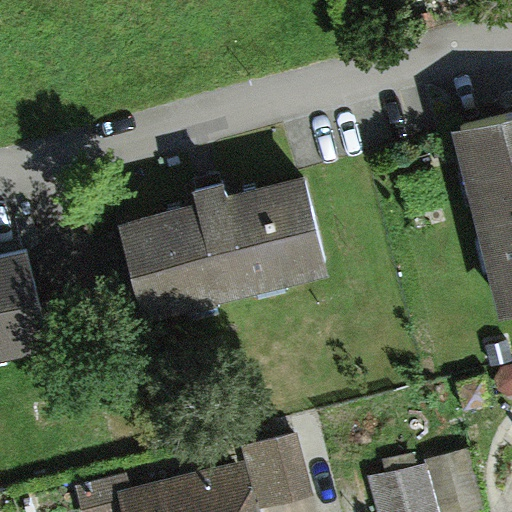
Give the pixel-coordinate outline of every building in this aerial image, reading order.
[(500,315),(511,311),(511,113),(454,127),(500,315)] [(143,326),(331,276),(306,176),(226,197),(223,182),(209,186),(190,191),(193,202),(115,222),(143,326)] [(0,361),(49,349),(22,245),(0,250),(0,361)] [(244,445),(259,508),(312,495),(297,432),(244,445)] [(428,463),(440,511),(461,511),(483,507),(470,448),(427,458),(428,463)] [(257,511),(244,460),(130,490),(126,474),(76,486),(82,511),(257,511)] [(440,511),(428,463),(368,476),(376,511),(440,511)]
